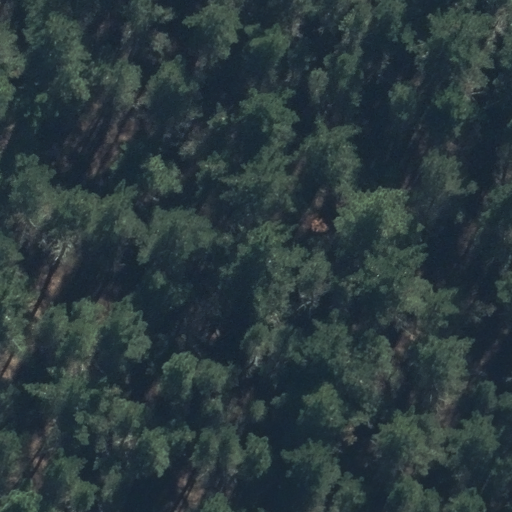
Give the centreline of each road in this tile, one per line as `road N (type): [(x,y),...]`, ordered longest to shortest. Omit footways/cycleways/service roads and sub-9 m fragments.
road 1 (track): [(511,77),(277,0)]
road 2 (track): [(180,0),(61,31),(0,85)]
